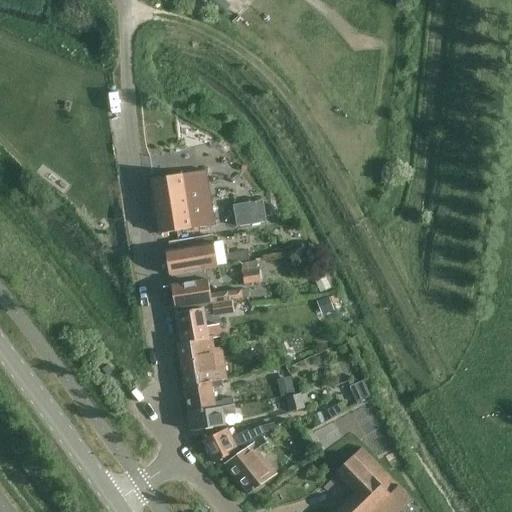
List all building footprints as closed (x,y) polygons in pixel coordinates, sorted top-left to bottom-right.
[(160,234),(215,225),(206,171),(151,180),(160,234)] [(166,250),(170,275),(198,270),(206,269),(218,268),(214,242),(197,245),(166,250)] [(248,251),(225,255),(226,264),(250,261),(248,251)] [(198,270),(170,275),(176,309),(213,303),(233,300),(243,298),(241,289),(210,294),(208,282),(206,269),(198,270)] [(260,274),(239,277),(240,285),(261,282),(260,274)] [(213,303),(176,309),(182,343),(183,343),(213,338),(215,337),(220,336),(219,324),(206,326),(204,313),(213,312),(214,316),(233,313),(231,300),(243,299),(243,298),(233,300),(213,303)] [(183,343),(182,343),(177,344),(185,386),(226,377),(222,349),(214,350),(213,338),(183,343)] [(226,377),(185,386),(190,413),(221,408),(234,406),(234,405),(217,407),(213,387),(222,386),(222,379),(226,379),(226,377)] [(221,408),(190,413),(193,431),(226,426),(224,415),(236,414),(234,406),(221,408)] [(221,460),(222,461),(243,448),(242,447),(238,450),(227,429),(220,432),(219,430),(200,436),(214,463),(221,460)] [(243,448),(222,461),(248,493),(270,475),(256,458),(270,448),(262,436),(243,448)] [(360,446),(351,456),(336,470),(356,490),(334,511),(395,511),(410,496),(360,446)]
